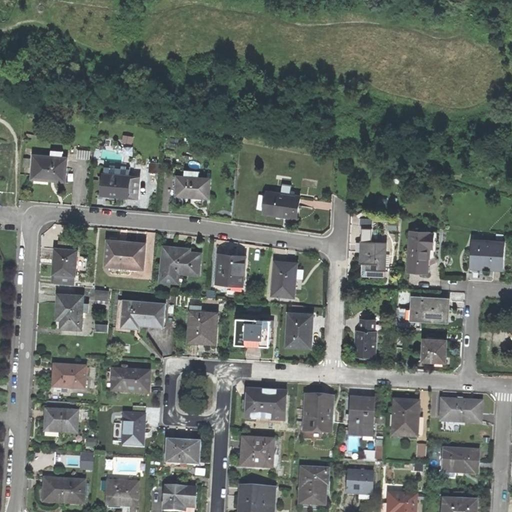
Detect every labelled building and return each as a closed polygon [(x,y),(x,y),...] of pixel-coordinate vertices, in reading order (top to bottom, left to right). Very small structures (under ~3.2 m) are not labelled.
[(122,142),(132,144),(133,137),(123,136),(122,142)] [(51,157),(34,156),(32,179),(54,181),(65,181),(67,158),(62,158),(51,157)] [(148,170),(160,171),(161,162),(149,161),(148,170)] [(102,195),(111,196),(118,196),(127,197),(138,198),(140,178),(104,175),(102,195)] [(199,179),(185,177),(178,177),(177,196),(196,197),(209,198),(211,179),(199,179)] [(283,184),(281,194),(290,195),(292,185),(283,184)] [(281,194),(267,192),(264,214),(282,216),(297,219),(300,197),(290,195),(281,194)] [(431,231),(430,234),(433,234),(432,249),(426,248),(425,260),(429,260),(436,258),(437,232),(431,231)] [(422,271),(428,272),(429,260),(425,260),(426,248),(432,249),(433,234),(430,234),(411,232),(408,270),(422,271)] [(59,241),(58,249),(76,250),(76,242),(59,241)] [(125,242),(108,241),(106,262),(131,264),(130,268),(143,269),(146,244),(125,242)] [(476,269),(503,270),(505,242),(473,241),(471,269),(476,269)] [(368,270),(385,271),(386,244),(362,243),(361,263),(368,264),(368,267),(368,270)] [(179,278),(179,273),(199,274),(200,254),(189,253),(189,249),(183,249),(164,247),(161,281),(178,282),(178,281),(181,282),(181,279),(179,278)] [(76,250),(58,249),(56,249),(55,257),(53,274),(55,274),(76,276),(78,251),(76,250)] [(220,255),(218,283),(244,285),(246,257),(236,256),(220,255)] [(273,296),(294,297),(295,280),(297,264),(276,262),(273,296)] [(76,276),(55,274),(54,284),(75,285),(76,276)] [(109,291),(97,290),(96,299),(109,300),(109,291)] [(84,312),(84,298),(84,296),(58,295),(58,307),(57,315),(62,315),(62,320),(61,329),(83,330),(84,312)] [(416,321),(442,322),(443,311),(446,311),(447,305),(447,298),(410,297),(410,308),(416,309),(416,321)] [(140,332),(141,329),(122,327),(124,300),(119,300),(116,330),(140,332)] [(122,327),(141,329),(141,325),(156,327),(164,327),(166,303),(124,300),(122,327)] [(197,306),(189,306),(187,343),(203,344),(213,344),(215,314),(196,313),(197,306)] [(290,314),(287,346),(308,347),(309,329),(312,329),(313,316),(290,314)] [(237,318),(236,345),(255,346),(270,347),(271,328),(274,328),(274,321),(237,318)] [(361,331),(374,332),(375,321),(362,320),(361,331)] [(108,326),(96,325),(95,332),(108,333),(108,326)] [(376,332),(374,332),(361,331),(358,331),(357,337),(356,356),(375,358),(376,332)] [(445,341),(423,340),(422,361),(444,362),(444,351),(445,341)] [(53,388),(61,388),(68,389),(85,390),(87,368),(55,366),(54,380),(53,388)] [(128,371),(123,371),(114,370),(112,392),(148,394),(149,382),(150,373),(128,371)] [(243,419),(284,421),(286,392),(245,390),(244,403),(243,419)] [(303,431),(329,432),(331,397),(320,396),(309,396),(307,409),(304,409),(303,431)] [(347,435),(371,436),(374,400),(360,399),(349,398),(347,435)] [(457,401),(441,400),(440,419),(459,420),(459,422),(480,423),(481,402),(457,401)] [(392,435),(416,436),(418,402),(408,402),(393,401),(392,435)] [(46,424),(45,431),(59,431),(59,432),(77,433),(78,412),(46,410),(46,424)] [(145,415),(125,414),(124,430),(124,438),(123,445),(143,446),(144,428),(145,415)] [(272,441),(242,440),(241,452),(240,466),(270,468),(272,441)] [(197,465),(198,452),(201,452),(202,443),(186,443),(186,442),(181,441),(167,441),(166,464),(197,465)] [(416,460),(425,461),(427,445),(417,444),(416,460)] [(455,472),(478,473),(478,462),(479,451),(444,449),(443,469),(455,470),(455,472)] [(94,454),(81,453),(80,470),(93,471),(94,454)] [(308,508),(308,510),(315,511),(322,511),(322,505),(323,505),(324,491),(322,491),(323,484),(326,485),(326,470),(299,469),(298,504),(298,508),(308,508)] [(347,471),(345,494),(360,495),(370,496),(371,472),(347,471)] [(44,502),(84,504),(85,481),(45,479),(44,491),(44,502)] [(126,507),(135,507),(137,484),(107,482),(106,503),(121,504),(121,505),(123,505),(126,505),(126,507)] [(195,511),(197,491),(193,491),(193,489),(162,487),(161,511),(176,511),(179,511),(195,511)] [(272,511),(274,489),(239,488),(238,511),(272,511)] [(415,511),(417,496),(390,494),(389,506),(394,506),(393,511),(415,511)] [(474,511),(475,501),(443,500),(442,511),(474,511)]
